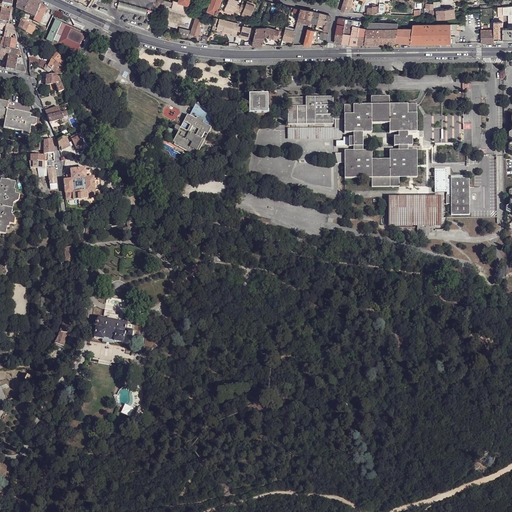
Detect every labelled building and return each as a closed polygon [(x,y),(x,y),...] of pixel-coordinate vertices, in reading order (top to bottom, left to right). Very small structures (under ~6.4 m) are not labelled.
[(17,0),(16,8),(24,12),(29,0),(17,0)] [(31,0),(29,0),(24,12),(34,17),(33,20),(40,23),(47,7),(41,4),(31,0)] [(171,6),(170,9),(185,13),(187,4),(178,2),(178,1),(172,0),(172,2),(171,6)] [(178,0),(178,1),(178,2),(187,4),(188,0),(210,0),(209,3),(203,1),(201,6),(202,8),(217,13),(218,9),(221,0),(178,0)] [(227,0),(225,6),(234,10),(234,12),(238,14),(239,10),(243,11),(242,12),(251,15),(255,6),(251,4),(246,2),(245,5),(241,3),(240,6),(237,5),(238,1),(236,0),(227,0)] [(345,0),(341,11),(349,12),(350,8),(352,0),(345,0)] [(128,12),(130,4),(119,1),(117,9),(128,12)] [(440,1),(431,1),(431,4),(433,4),(433,9),(434,10),(437,10),(442,10),(440,1)] [(368,13),(369,13),(378,14),(384,14),(385,4),(380,4),(380,6),(378,6),(373,6),(373,7),(369,7),(368,13)] [(135,5),(133,13),(144,16),(146,9),(135,5)] [(508,15),(511,14),(511,5),(507,6),(503,7),(503,10),(503,15),(508,15)] [(3,8),(2,8),(1,10),(1,13),(0,16),(0,29),(2,30),(3,28),(6,28),(4,38),(5,38),(8,38),(9,33),(15,34),(13,26),(9,25),(11,12),(11,11),(11,10),(9,9),(3,8)] [(438,20),(455,18),(454,12),(454,8),(442,10),(437,10),(438,14),(438,20)] [(313,10),(300,9),(297,20),(309,23),(310,23),(310,22),(313,10)] [(312,22),(317,24),(319,13),(313,10),(310,22),(310,23),(309,23),(307,28),(311,29),(312,22)] [(324,25),(325,25),(326,15),(319,13),(317,24),(319,24),(324,25)] [(330,16),(326,15),(325,25),(324,25),(323,31),(329,32),(331,18),(331,17),(330,16)] [(190,33),(197,35),(202,19),(195,17),(191,30),(190,33)] [(337,24),(345,26),(345,23),(346,19),(338,18),(337,24)] [(238,23),(218,19),(216,29),(220,30),(220,29),(223,30),(223,31),(222,32),(231,34),(231,36),(235,37),(235,35),(240,37),(240,38),(248,40),(251,28),(247,27),(244,26),(242,26),(242,27),(237,26),(238,23)] [(18,28),(26,31),(32,34),(36,25),(26,21),(25,21),(22,20),(21,22),(21,23),(18,27),(18,28)] [(53,42),(53,40),(73,50),(72,52),(77,54),(78,55),(80,51),(85,53),(92,40),(99,43),(102,42),(105,33),(97,30),(94,36),(93,38),(86,35),(72,29),(73,27),(56,20),(46,39),(53,42)] [(350,44),(358,44),(360,27),(361,21),(354,20),(353,25),(352,32),(350,43),(350,44)] [(494,39),(503,39),(503,29),(503,21),(499,21),(494,21),(494,30),(494,39)] [(352,32),(353,25),(345,23),(345,26),(344,31),(352,32)] [(335,43),(342,43),(344,31),(345,26),(337,24),(335,43)] [(452,25),(414,25),(413,29),(410,44),(411,44),(425,44),(447,44),(451,44),(452,44),(452,43),(460,43),(460,36),(452,37),(452,30),(457,30),(457,25),(452,25)] [(177,35),(195,39),(197,35),(190,33),(191,30),(179,27),(176,35),(177,35)] [(252,45),(262,46),(264,35),(266,27),(259,27),(256,27),(252,45)] [(266,27),(264,35),(277,38),(281,39),(283,32),(279,31),(279,30),(266,27)] [(358,44),(365,44),(367,29),(360,27),(358,44)] [(303,45),(310,45),(314,30),(311,29),(307,28),(303,45)] [(282,39),(292,41),(295,31),(285,29),(282,39)] [(367,29),(365,44),(391,44),(396,42),(398,29),(367,29)] [(413,29),(398,29),(396,42),(410,44),(413,29)] [(482,43),(494,43),(494,39),(494,30),(481,30),(482,43)] [(342,43),(350,43),(352,32),(344,31),(342,43)] [(8,38),(5,38),(5,42),(4,47),(6,48),(9,48),(15,49),(17,40),(13,39),(8,38)] [(0,60),(7,62),(8,56),(8,54),(9,53),(9,51),(5,51),(0,49),(0,60)] [(54,52),(47,59),(50,62),(52,59),(57,54),(54,52)] [(60,58),(60,57),(57,54),(52,59),(50,62),(51,62),(50,63),(47,67),(51,69),(60,58)] [(146,57),(141,55),(139,59),(140,60),(139,63),(149,67),(150,63),(144,61),(146,57)] [(6,69),(15,71),(17,62),(17,58),(8,56),(7,62),(6,66),(6,69)] [(30,57),(28,57),(29,61),(44,69),(45,65),(46,62),(41,60),(40,61),(30,57)] [(25,72),(23,63),(22,58),(17,58),(17,62),(15,71),(25,72)] [(60,66),(64,62),(60,58),(51,69),(56,73),(59,76),(65,71),(60,66)] [(46,85),(55,84),(55,76),(55,75),(56,75),(55,74),(46,76),(46,82),(46,85)] [(64,90),(59,77),(55,76),(55,84),(59,92),(64,90)] [(0,116),(5,117),(6,118),(11,127),(15,128),(14,130),(22,132),(21,134),(29,136),(31,123),(33,123),(34,118),(30,118),(31,114),(31,111),(25,94),(11,91),(8,102),(1,101),(2,97),(3,97),(4,86),(0,85),(0,116)] [(249,94),(250,112),(268,112),(268,94),(249,94)] [(288,97),(288,125),(308,124),(314,124),(333,124),(333,120),(333,115),(333,97),(288,97)] [(371,97),(371,105),(389,105),(389,97),(371,97)] [(215,115),(195,104),(188,116),(185,123),(181,129),(174,143),(173,145),(193,156),(194,154),(198,147),(202,140),(205,134),(209,127),(215,115)] [(344,133),(354,133),(363,133),(371,133),(371,124),(389,124),(389,133),(398,132),(408,132),(417,132),(416,105),(389,105),(371,105),(344,106),(344,133)] [(45,112),(47,116),(60,113),(58,107),(45,112)] [(63,120),(64,120),(63,119),(61,113),(60,113),(47,116),(49,123),(59,121),(63,120)] [(6,118),(5,117),(0,116),(0,118),(5,120),(4,128),(14,130),(15,128),(11,127),(6,118)] [(174,143),(181,129),(179,128),(177,132),(172,142),(174,143)] [(315,128),(308,128),(287,129),(288,140),(342,139),(341,128),(315,128)] [(398,146),(398,150),(408,150),(408,146),(412,146),(412,137),(408,137),(408,132),(398,132),(398,137),(394,137),(394,146),(398,146)] [(363,133),(354,133),(354,137),(349,137),(349,146),(353,146),(353,151),(363,151),(363,146),(367,146),(367,137),(363,137),(363,133)] [(78,135),(71,138),(76,150),(83,147),(78,135)] [(57,140),(59,147),(61,147),(62,151),(64,149),(71,146),(66,136),(57,140)] [(48,154),(54,153),(52,140),(44,141),(44,150),(45,155),(45,154),(48,154)] [(198,147),(194,154),(196,155),(203,141),(202,140),(198,147)] [(372,178),(399,178),(417,177),(417,150),(408,150),(398,150),(389,150),(389,159),(372,160),(372,150),(363,151),(353,151),(344,151),(345,178),(372,178)] [(32,156),(31,162),(48,162),(48,154),(45,154),(45,156),(32,156)] [(37,169),(38,177),(49,176),(50,185),(50,190),(57,189),(57,184),(56,179),(55,168),(48,170),(45,169),(37,169)] [(71,175),(71,180),(68,180),(64,180),(65,193),(66,193),(66,200),(73,200),(87,199),(94,198),(94,191),(93,178),(85,178),(85,171),(71,171),(71,175)] [(14,189),(16,181),(0,178),(0,232),(6,234),(7,226),(9,227),(10,223),(12,223),(12,219),(11,218),(11,216),(9,215),(12,200),(14,201),(15,198),(16,198),(17,193),(15,193),(16,189),(14,189)] [(399,178),(372,178),(372,187),(399,187),(399,178)] [(469,179),(451,179),(451,194),(451,203),(451,207),(451,210),(451,215),(470,215),(469,179)] [(388,227),(417,226),(417,228),(417,236),(433,236),(433,231),(433,226),(439,226),(439,218),(439,200),(389,201),(388,227)] [(71,247),(63,248),(65,262),(73,261),(71,247)] [(195,264),(185,271),(189,279),(200,272),(195,264)] [(71,321),(62,318),(58,332),(66,334),(71,321)] [(132,331),(132,326),(112,322),(97,319),(96,322),(95,322),(95,321),(94,321),(94,322),(93,322),(92,323),(92,324),(92,325),(93,326),(94,326),(95,326),(93,338),(103,340),(103,338),(113,340),(113,342),(123,344),(124,342),(130,343),(131,338),(133,338),(134,332),(132,331)] [(64,344),(66,334),(58,332),(56,341),(64,344)] [(30,369),(23,380),(29,383),(32,377),(35,372),(30,369)]
